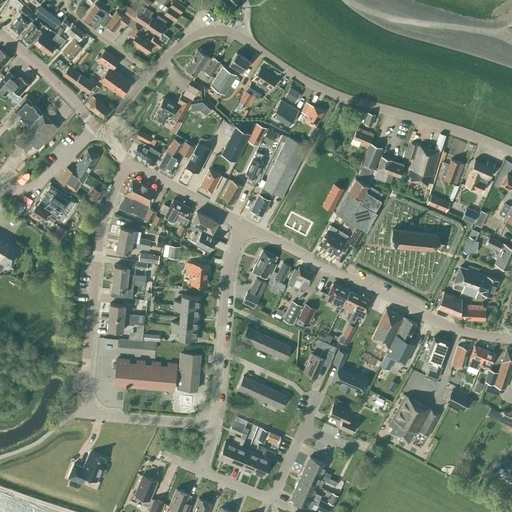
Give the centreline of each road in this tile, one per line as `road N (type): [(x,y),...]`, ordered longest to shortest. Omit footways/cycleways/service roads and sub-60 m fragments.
road 1 (residential): [(511,153),(339,97),(224,30),(197,35),(150,73)]
road 2 (residential): [(211,422),(82,409),(97,245),(127,160)]
road 3 (tertiary): [(511,337),(433,320),(244,224)]
road 4 (residential): [(211,422),(227,285),(244,224)]
road 5 (residential): [(198,474),(270,500),(301,430)]
road 6 (tertiary): [(98,130),(0,33)]
road 7 (tertiary): [(244,224),(127,160)]
road 8 (unclassified): [(0,189),(38,184),(98,130)]
